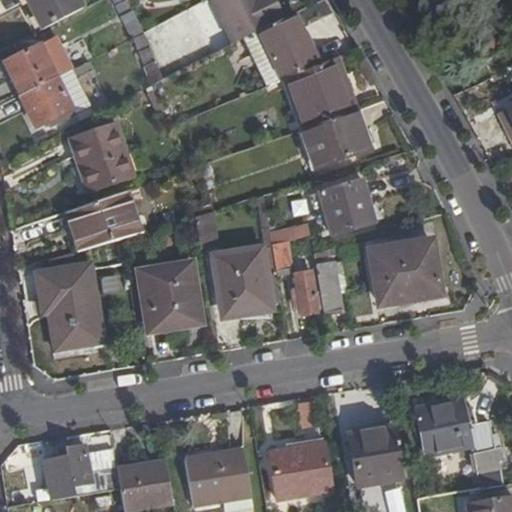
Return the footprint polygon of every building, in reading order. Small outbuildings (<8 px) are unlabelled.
[(25,0),(42,32),(85,10),(79,0),(25,0)] [(112,0),(132,39),(143,34),(126,0),(112,0)] [(227,37),(233,47),(243,43),(258,36),(279,26),(266,0),(252,0),(238,8),(233,0),(209,0),(207,1),(220,23),(223,21),(226,24),(238,18),(243,29),(227,37)] [(285,81),(321,65),(296,18),(279,26),(258,36),(282,82),(285,81)] [(151,87),(162,82),(152,55),(143,34),(132,39),(151,87)] [(258,36),(243,43),(264,89),(282,82),(258,36)] [(19,97),(57,77),(40,45),(2,64),(19,97)] [(303,131),(307,129),(356,112),(336,59),(321,65),(285,81),(303,131)] [(73,110),(57,77),(19,97),(36,129),(73,110)] [(511,123),(505,108),(496,113),(511,146),(511,123)] [(356,112),(307,129),(321,168),(371,151),(356,112)] [(85,153),(99,189),(136,176),(125,146),(118,126),(72,142),(76,156),(85,153)] [(89,193),(99,189),(85,153),(76,156),(89,193)] [(374,222),(362,183),(320,196),(331,235),(374,222)] [(128,192),(64,215),(78,253),(122,239),(143,233),(128,192)] [(281,304),(276,273),(271,246),(270,236),(263,197),(258,198),(263,248),(272,306),(281,304)] [(222,247),(213,212),(195,217),(201,253),(222,247)] [(309,228),(299,230),(301,240),(310,238),(309,228)] [(299,230),(270,236),(271,246),(286,243),(301,240),(299,230)] [(290,270),(286,243),(271,246),(276,273),(290,270)] [(442,294),(434,243),(368,255),(377,307),(442,294)] [(220,315),(272,306),(263,248),(212,256),(220,315)] [(340,263),(337,249),(313,256),(315,267),(340,263)] [(193,263),(136,272),(146,333),(203,323),(193,263)] [(315,267),(323,314),(348,310),(340,263),(315,267)] [(54,351),(103,343),(91,266),(35,275),(42,316),(49,316),(54,351)] [(312,272),(294,275),(302,318),(320,315),(312,272)] [(414,411),(424,461),(473,451),(474,455),(472,456),(478,492),(501,488),(499,473),(503,472),(499,450),(493,451),(488,424),(475,426),(472,411),(465,412),(463,400),(414,411)] [(400,482),(391,429),(347,436),(356,489),(400,482)] [(276,502),(330,493),(322,445),(268,454),(276,502)] [(45,463),(51,502),(118,490),(115,470),(112,451),(88,455),(86,446),(60,451),(61,461),(45,463)] [(186,458),(195,505),(253,495),(245,449),(186,458)] [(139,511),(172,506),(164,462),(115,470),(118,490),(122,511),(139,511)] [(511,511),(511,503),(511,499),(464,508),(465,511),(511,511)]
